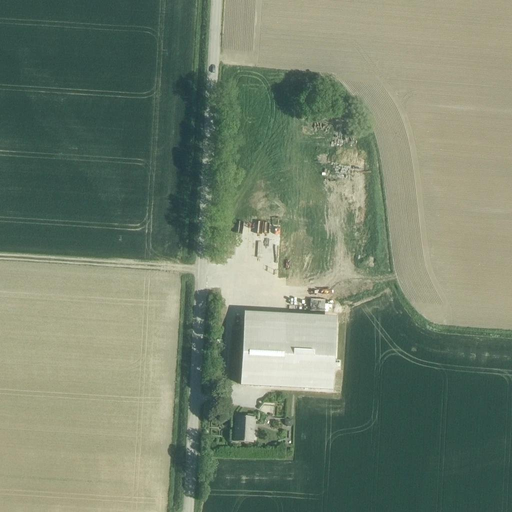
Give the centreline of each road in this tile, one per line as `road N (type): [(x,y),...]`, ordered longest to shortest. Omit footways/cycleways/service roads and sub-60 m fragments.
road 1 (unclassified): [(187,511),(215,0)]
road 2 (track): [(200,266),(0,255)]
